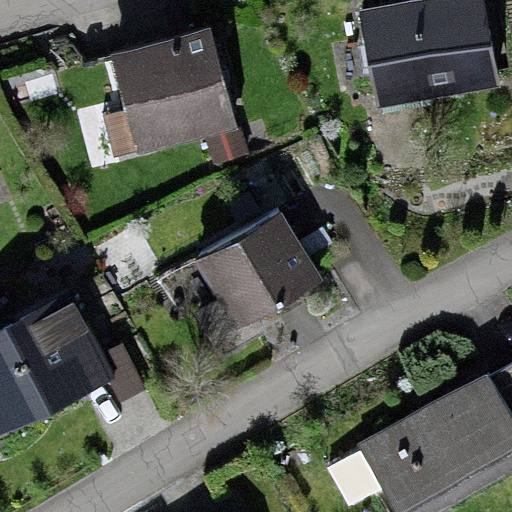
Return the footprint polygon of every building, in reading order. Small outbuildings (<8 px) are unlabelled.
[(477,4),(359,29),(378,115),(495,90),(477,4)] [(229,134),(207,39),(96,65),(118,161),(229,134)] [(227,349),(323,286),(274,213),(178,277),(227,349)] [(72,287),(0,317),(0,438),(116,389),(72,287)] [(438,511),(511,472),(511,434),(484,383),(362,449),(395,511),(438,511)]
